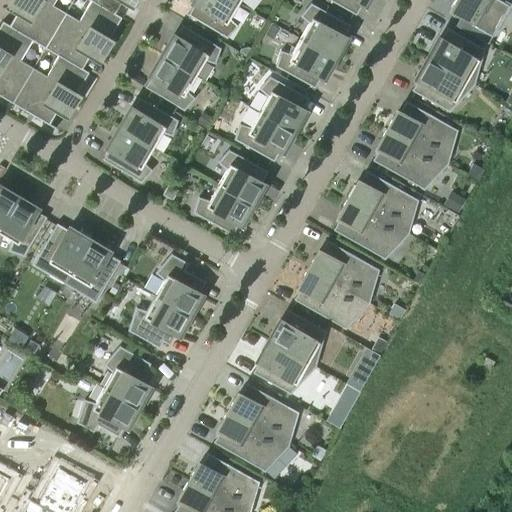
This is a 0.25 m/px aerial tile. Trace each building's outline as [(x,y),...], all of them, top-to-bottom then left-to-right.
[(19,11),(12,25),(33,37),(46,45),(57,27),(66,12),(53,4),(55,0),(14,0),(11,6),(14,8),(19,11)] [(57,27),(46,45),(59,53),(81,66),(88,53),(95,56),(97,57),(102,49),(106,51),(113,39),(110,37),(122,15),(113,10),(96,0),(90,0),(79,20),(66,12),(57,27)] [(96,0),(113,10),(119,0),(125,0),(127,1),(130,2),(131,0),(96,0)] [(239,0),(238,0),(196,0),(189,13),(227,35),(238,23),(230,16),(239,0)] [(334,0),(357,12),(363,0),(334,0)] [(471,23),(492,35),(509,4),(502,0),(453,0),(450,7),(473,20),(471,23)] [(310,20),(301,36),(336,56),(342,45),(340,43),(351,23),(312,1),(302,13),(310,20)] [(0,93),(13,102),(34,67),(20,59),(33,38),(33,37),(12,25),(3,19),(0,24),(0,93)] [(168,42),(162,52),(196,73),(205,57),(216,61),(221,46),(183,23),(171,43),(168,42)] [(439,34),(427,55),(467,78),(476,63),(480,64),(485,46),(448,25),(442,36),(439,34)] [(336,56),(301,36),(292,52),(282,49),(277,64),(316,86),(327,65),(330,66),(336,56)] [(196,73),(162,52),(155,63),(158,65),(146,85),(184,108),(195,96),(187,88),(196,73)] [(34,67),(13,102),(56,127),(57,126),(48,121),(56,108),(62,111),(65,113),(69,105),(73,107),(80,94),(77,92),(89,71),(81,66),(59,53),(46,75),(34,67)] [(467,78),(427,55),(415,76),(418,78),(412,88),(450,109),(462,96),(459,93),(467,78)] [(269,94),(260,109),(295,129),(301,118),(298,116),(310,96),(271,74),(260,86),(269,94)] [(125,114),(119,125),(154,145),(163,129),(173,133),(178,118),(140,95),(128,115),(125,114)] [(398,108),(387,127),(441,157),(448,144),(453,145),(458,128),(406,99),(401,109),(398,108)] [(295,129),(260,109),(251,125),(241,122),(236,137),(274,159),(286,139),(289,140),(295,129)] [(203,111),(197,122),(206,128),(212,117),(203,111)] [(154,145),(119,125),(113,135),(115,137),(103,157),(142,180),(152,168),(144,161),(154,145)] [(441,157),(387,127),(376,146),(379,147),(373,158),(424,187),(437,173),(434,170),(441,157)] [(228,167),(219,183),(254,202),(260,192),(257,189),(269,169),(230,148),(219,160),(228,167)] [(472,163),(467,172),(478,178),(483,169),(472,163)] [(359,177),(348,196),(402,227),(409,214),(414,215),(419,197),(367,168),(361,179),(359,177)] [(169,182),(163,192),(173,198),(179,188),(169,182)] [(254,202),(219,183),(210,198),(199,195),(195,210),(233,232),(245,212),(248,213),(254,202)] [(0,224),(18,195),(7,189),(5,191),(0,187),(0,224)] [(451,191),(443,204),(457,212),(465,199),(451,191)] [(18,195),(0,224),(0,230),(13,238),(10,249),(24,254),(28,247),(29,247),(47,216),(27,204),(28,201),(18,195)] [(402,227),(348,196),(337,216),(340,217),(334,228),(385,256),(398,243),(394,240),(402,227)] [(33,262),(65,281),(90,237),(80,231),(78,233),(58,221),(33,262)] [(90,237),(65,281),(97,300),(105,286),(107,287),(111,280),(109,279),(121,259),(100,246),(101,243),(90,237)] [(319,247),(309,266),(363,297),(370,284),(374,285),(379,267),(328,238),(322,249),(319,247)] [(165,277),(156,293),(191,313),(197,302),(195,300),(206,280),(185,268),(189,261),(173,252),(157,270),(165,277)] [(363,297),(309,266),(298,285),(301,287),(295,297),(346,326),(359,313),(355,310),(363,297)] [(418,271),(413,278),(420,282),(425,274),(418,271)] [(191,313),(156,293),(148,309),(137,306),(130,329),(160,346),(164,339),(171,343),(182,322),(185,323),(191,313)] [(394,303),(388,312),(399,319),(405,309),(394,303)] [(280,316),(268,338),(308,360),(317,345),(321,347),(326,329),(289,308),(283,318),(280,316)] [(16,329),(9,340),(22,348),(29,337),(16,329)] [(378,337),(371,348),(378,352),(385,341),(378,337)] [(30,338),(24,348),(34,354),(40,344),(30,338)] [(308,360),(268,338),(257,359),(259,360),(254,370),(291,391),(303,378),(300,375),(308,360)] [(114,369),(105,385),(140,405),(146,394),(143,392),(155,372),(148,368),(151,361),(121,344),(105,362),(114,369)] [(80,360),(75,370),(81,373),(87,363),(80,360)] [(352,366),(344,380),(358,388),(366,374),(352,366)] [(239,390),(228,409),(282,440),(290,427),(294,428),(299,410),(248,381),(242,392),(239,390)] [(140,405),(105,385),(96,401),(85,398),(78,421),(95,430),(98,423),(120,435),(131,415),(134,415),(140,405)] [(282,440),(228,409),(218,428),(220,430),(214,440),(266,469),(278,456),(275,453),(282,440)] [(317,447),(312,457),(319,462),(325,451),(317,447)] [(200,460),(189,479),(243,510),(250,496),(255,497),(260,480),(208,451),(202,461),(200,460)] [(58,466),(37,505),(40,507),(40,506),(50,511),(69,511),(71,508),(73,508),(76,503),(75,502),(86,482),(58,466)] [(0,495),(10,479),(0,472),(0,495)] [(241,511),(243,510),(189,479),(178,498),(181,499),(175,510),(178,511),(241,511)] [(293,484),(289,491),(299,497),(305,486),(300,483),(293,484)]
